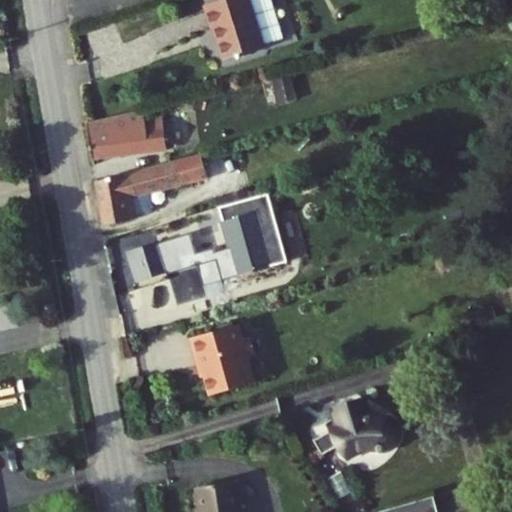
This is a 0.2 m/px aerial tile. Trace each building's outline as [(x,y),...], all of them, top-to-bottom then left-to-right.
[(222,40),(233,72),(271,59),(270,56),(290,50),(273,1),(253,7),(252,5),(210,18),(218,41),(222,40)] [(149,125),(94,142),(99,169),(175,146),(173,139),(179,137),(177,129),(171,132),(169,126),(150,133),(149,125)] [(372,186),(406,176),(401,161),(368,171),(372,186)] [(182,167),(103,190),(112,236),(140,228),(135,199),(187,184),(182,167)] [(291,242),(276,247),(268,219),(282,214),(277,199),(232,213),(237,229),(235,230),(253,285),(300,269),(291,242)] [(291,242),(282,214),(268,219),(276,247),(291,242)] [(255,348),(251,334),(203,350),(212,377),(215,376),(226,406),(270,392),(261,367),(269,365),(263,345),(255,348)] [(370,421),(341,428),(344,439),(334,443),(340,454),(322,461),(327,475),(346,468),(351,478),(380,464),(395,468),(407,460),(406,448),(403,442),(383,433),(374,434),(370,421)] [(240,511),(239,498),(202,503),(203,511),(240,511)] [(440,511),(438,502),(407,511),(440,511)]
